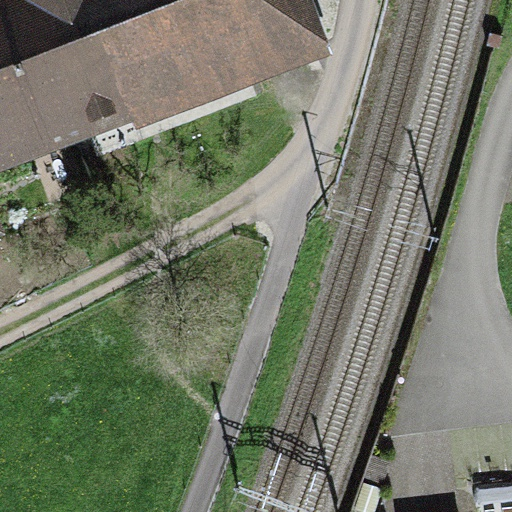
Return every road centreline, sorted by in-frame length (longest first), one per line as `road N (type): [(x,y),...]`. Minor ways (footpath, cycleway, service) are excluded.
road 1 (track): [(308,173),(0,335)]
road 2 (residential): [(511,132),(478,255),(488,330),(511,349)]
road 3 (unclassified): [(308,173),(352,51)]
